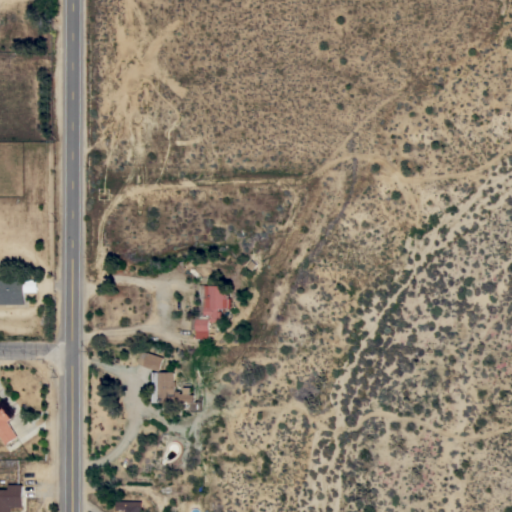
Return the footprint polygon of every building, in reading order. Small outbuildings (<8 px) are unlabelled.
[(0,303),(0,277),(24,277),(24,279),(37,279),(37,291),(25,291),(25,303),(0,303)] [(197,312),(204,312),(204,285),(227,285),(227,295),(229,295),(229,298),(232,298),(232,308),(222,308),(222,310),(224,310),(224,312),(222,312),(222,321),(210,321),(209,338),(196,338),(197,312)] [(159,371),(138,364),(143,350),(164,357),(159,371)] [(175,381),(177,381),(177,390),(181,390),(181,393),(184,393),(184,387),(192,387),(192,394),(195,394),(195,401),(202,401),(202,410),(187,411),(187,409),(179,409),(179,401),(153,402),(153,371),(175,371),(175,381)] [(0,405),(2,404),(11,418),(8,421),(17,436),(5,444),(0,436),(0,405)] [(11,507),(11,511),(0,511),(0,489),(9,489),(9,484),(23,484),(23,507),(11,507)] [(121,511),(122,510),(117,510),(117,501),(143,501),(143,511),(121,511)]
